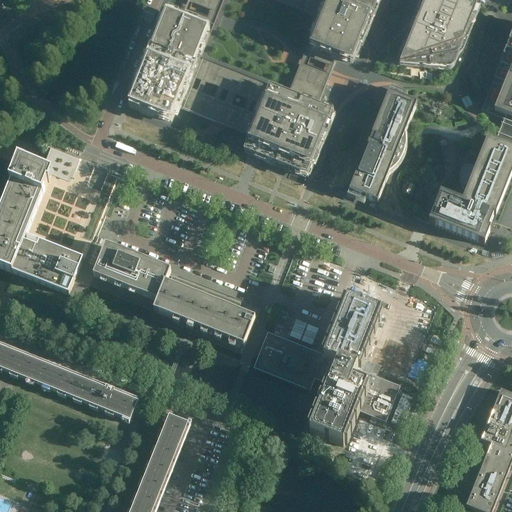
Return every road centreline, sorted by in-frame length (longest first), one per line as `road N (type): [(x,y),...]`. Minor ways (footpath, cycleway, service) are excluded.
road 1 (residential): [(418,269),(98,143)]
road 2 (residential): [(0,337),(200,415),(203,432),(170,511)]
road 3 (tertiary): [(401,511),(437,424),(493,329)]
road 4 (residential): [(155,0),(98,143)]
